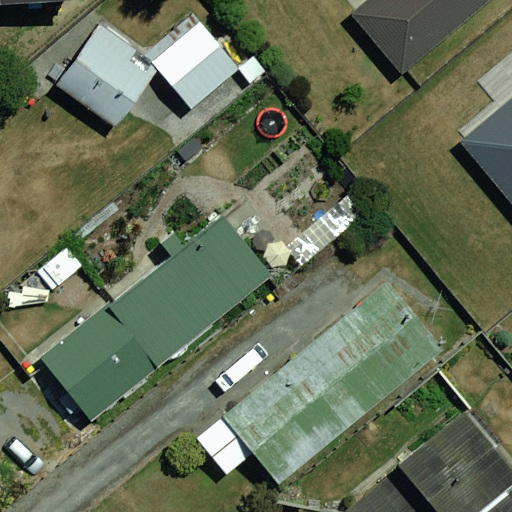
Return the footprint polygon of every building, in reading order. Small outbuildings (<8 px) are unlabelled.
[(344,0),(326,15),(371,72),(463,0),(344,0)] [(189,12),(142,49),(180,105),(231,70),(189,12)] [(89,36),(54,92),(121,134),(156,78),(89,36)] [(511,83),(446,138),(511,217),(511,83)] [(220,208),(26,350),(70,410),(264,268),(220,208)] [(375,278),(207,413),(266,486),(434,350),(375,278)] [(511,446),(477,399),(333,505),(337,511),(464,511),(511,477),(511,446)]
